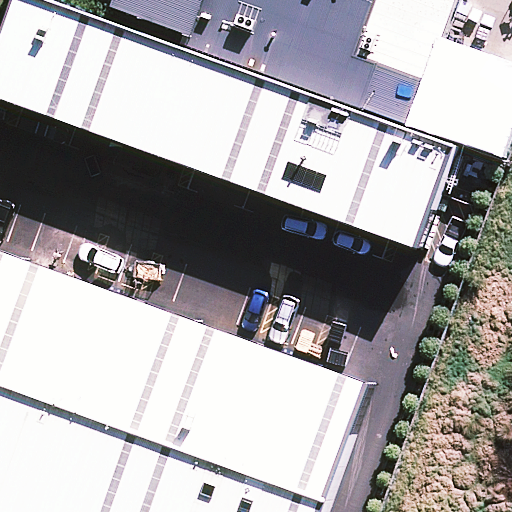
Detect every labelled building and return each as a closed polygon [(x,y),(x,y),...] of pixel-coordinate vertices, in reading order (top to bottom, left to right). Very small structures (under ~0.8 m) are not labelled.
[(95,0),(16,0),(0,49),(0,83),(423,237),(460,132),(415,116),(184,32),(95,0)] [(184,32),(415,116),(456,0),(126,0),(187,23),(184,32)] [(511,26),(510,26),(491,83),(505,88),(511,67),(511,26)] [(511,109),(511,98),(481,91),(469,135),(502,145),(511,109)] [(0,233),(0,500),(33,511),(327,511),(378,368),(0,233)]
